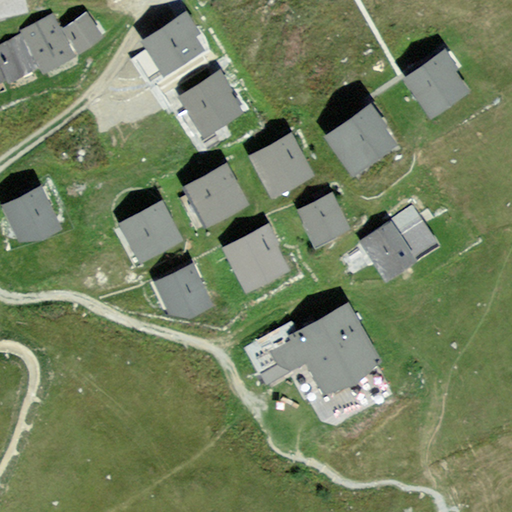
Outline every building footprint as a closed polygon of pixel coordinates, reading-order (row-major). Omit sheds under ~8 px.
[(0,0),(0,14),(24,10),(21,0),(0,0)] [(100,37),(87,17),(66,30),(79,50),(100,37)] [(52,18),(25,32),(45,70),(72,55),(52,18)] [(186,18),(145,43),(166,76),(207,51),(186,18)] [(32,69),(19,40),(0,48),(0,58),(9,80),(32,69)] [(444,58),(410,81),(432,113),(466,91),(444,58)] [(219,76),(182,99),(204,133),(240,111),(219,76)] [(370,111),(331,138),(354,170),(392,143),(370,111)] [(290,139),(254,159),(274,193),(309,174),(290,139)] [(225,169),(189,188),(208,222),(244,203),(225,169)] [(40,192),(7,208),(21,237),(40,234),(57,227),(40,192)] [(331,197),(302,211),(317,242),(346,228),(331,197)] [(161,206),(124,226),(141,258),(178,239),(161,206)] [(391,226),(364,243),(387,277),(413,260),(391,226)] [(267,230),(228,250),(247,288),(286,268),(267,230)] [(191,269),(159,284),(171,312),(190,315),(208,305),(191,269)] [(308,359),(326,390),(377,361),(346,307),(293,337),(295,341),(275,353),(281,364),(262,374),(267,382),(308,359)]
